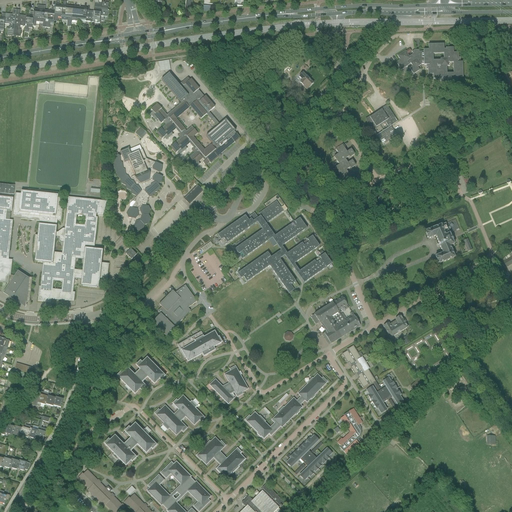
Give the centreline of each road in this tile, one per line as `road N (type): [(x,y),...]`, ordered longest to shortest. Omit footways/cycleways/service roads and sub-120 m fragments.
road 1 (residential): [(327,354),(257,391),(183,274),(186,252),(221,220)]
road 2 (residential): [(511,320),(308,503)]
road 3 (residential): [(228,500),(132,406),(90,430),(57,474)]
road 4 (tertiary): [(11,511),(64,422),(82,363),(83,317)]
road 5 (residential): [(228,500),(343,385),(327,354)]
road 6 (unclassified): [(83,317),(113,305),(207,208)]
road 7 (track): [(423,296),(511,431)]
road 8 (unclassified): [(207,208),(320,94)]
road 9 (residential): [(492,255),(440,149),(421,158)]
road 10 (residential): [(373,327),(492,255)]
road 11 (residential): [(313,213),(335,235),(373,327)]
